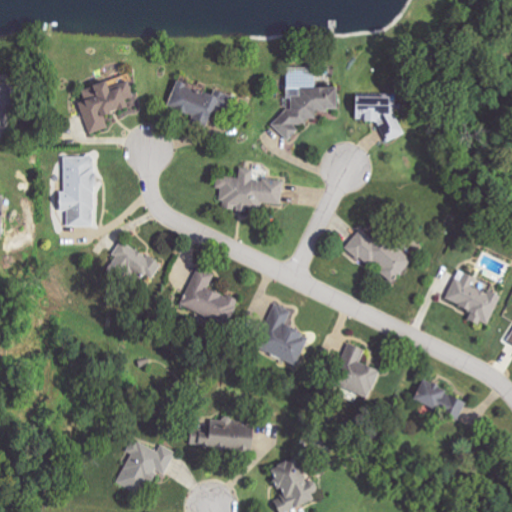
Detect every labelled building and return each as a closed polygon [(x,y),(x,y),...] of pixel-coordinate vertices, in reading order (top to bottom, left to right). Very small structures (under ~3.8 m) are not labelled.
[(313,88),(314,68),(287,67),(286,87),(313,88)] [(90,134),(109,128),(104,115),(127,107),(124,100),(133,97),(127,76),(76,93),(90,134)] [(232,99),(177,80),(167,107),(208,122),(211,112),(217,114),(220,107),(228,110),(232,99)] [(0,139),(9,127),(8,114),(4,111),(2,86),(0,86),(0,139)] [(272,125),(288,141),(299,130),(293,125),(305,124),(309,119),(316,119),(315,112),(326,112),(328,109),(337,109),(336,87),(282,89),(290,98),(291,110),(286,110),(272,125)] [(404,135),(395,113),(394,105),(396,104),(393,97),(353,97),(354,115),(363,115),(363,122),(377,122),(386,143),(404,135)] [(64,157),(65,192),(59,192),(59,211),(68,211),(68,227),(95,227),(93,156),(64,157)] [(283,181),(252,178),(254,169),(240,167),(239,178),(217,176),(216,189),(222,189),(220,208),(261,213),(262,204),(280,206),(283,181)] [(345,247),(371,271),(374,267),(392,283),(413,260),(396,244),(390,251),(363,227),(345,247)] [(162,266),(121,240),(111,255),(115,257),(108,269),(136,287),(144,274),(152,280),(162,266)] [(180,308),(227,328),(238,301),(209,289),(215,274),(197,267),(180,308)] [(501,298),(472,285),(476,278),(459,270),(445,300),(471,311),(468,318),(488,328),(501,298)] [(308,336),(285,327),(292,310),(274,303),(256,349),(297,365),(308,336)] [(365,351),(348,344),(331,383),(368,399),(380,372),(360,363),(365,351)] [(413,402),(458,420),(466,401),(421,382),(413,402)] [(192,423),(189,446),(249,451),(252,429),(192,423)] [(118,484),(141,494),(147,482),(151,484),(157,471),(165,475),(176,452),(161,445),(158,451),(132,440),(126,452),(131,454),(118,484)] [(277,511),(289,511),(318,497),(310,481),(306,483),(293,459),(268,471),(281,497),(272,501),(277,511)]
